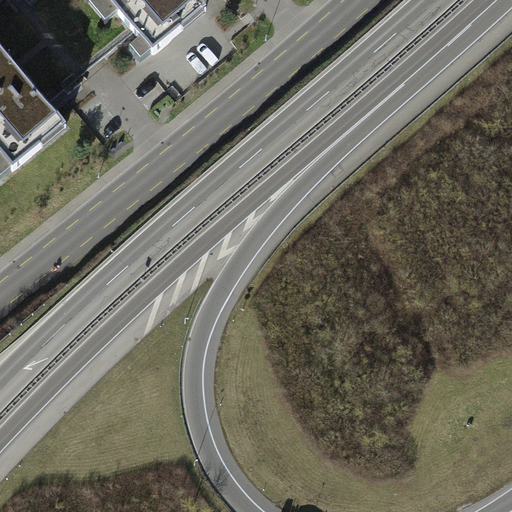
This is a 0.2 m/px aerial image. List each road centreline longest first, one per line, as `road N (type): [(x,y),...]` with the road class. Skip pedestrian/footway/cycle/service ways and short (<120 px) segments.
road 1 (trunk): [(435,0),(114,279),(0,390)]
road 2 (trunk): [(0,445),(140,305),(359,112)]
road 3 (primary): [(364,0),(0,300)]
road 4 (trunk): [(254,511),(219,467),(205,432),(199,355),(218,300),(249,249),(359,112)]
road 5 (trunk): [(359,112),(486,0)]
